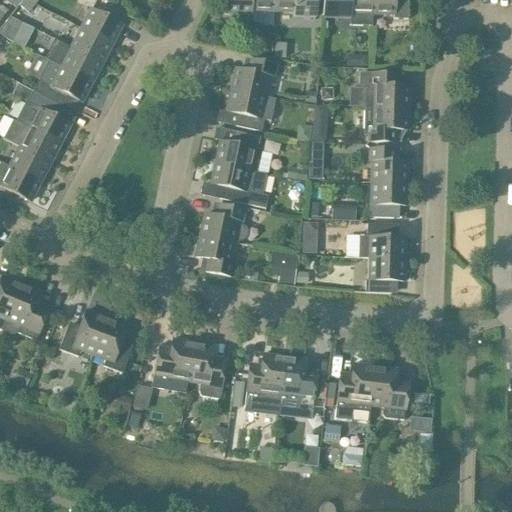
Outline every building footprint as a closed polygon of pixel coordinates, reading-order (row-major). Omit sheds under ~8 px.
[(273,11),(273,0),(224,0),(224,15),(252,16),(252,11),(273,11)] [(273,0),(273,11),(294,12),(294,17),(316,17),(316,0),(273,0)] [(372,18),(373,14),(372,0),(337,0),(337,19),(351,19),(351,18),(355,18),(356,22),(359,24),(362,25),(366,24),(369,22),(370,18),(372,18)] [(372,0),(373,14),(394,14),(394,19),(408,20),(408,0),(372,0)] [(81,30),(111,45),(121,25),(92,10),(81,30)] [(0,30),(0,34),(6,40),(7,40),(14,43),(24,24),(10,17),(0,30)] [(111,45),(81,30),(71,49),(101,64),(111,45)] [(101,64),(71,49),(54,40),(54,41),(56,42),(54,44),(52,46),(48,53),(47,56),(47,59),(45,58),(44,59),(49,61),(91,83),(101,64)] [(271,59),(286,59),(286,42),(272,42),(271,59)] [(236,69),(232,91),(275,100),(265,97),(269,77),(273,77),(276,65),(250,59),(247,71),(236,69)] [(33,92),(65,109),(71,98),(81,103),(91,83),(49,61),(33,92)] [(407,109),(408,87),(397,87),(397,74),(363,73),(363,74),(359,77),(359,85),(362,89),(364,89),(364,108),(407,109)] [(275,100),(232,91),(227,113),(238,115),(236,127),(261,133),(264,121),(271,122),(271,121),(269,120),(273,100),(275,101),(275,100)] [(40,110),(30,129),(60,144),(70,125),(60,119),(65,109),(33,92),(27,103),(40,110)] [(407,109),(364,108),(365,108),(364,135),(369,135),(369,143),(395,143),(395,131),(407,131),(407,109)] [(312,143),(326,143),(326,111),(313,111),(312,143)] [(60,144),(30,129),(13,120),(12,122),(14,123),(12,124),(10,127),(6,134),(6,137),(5,139),(3,138),(3,139),(20,148),(50,164),(60,144)] [(296,142),(309,143),(311,128),(302,127),(297,132),(296,142)] [(221,142),(216,163),(257,172),(262,150),(258,150),(260,137),(234,132),(232,144),(221,142)] [(50,164),(20,148),(10,167),(40,183),(50,164)] [(405,185),(406,162),(394,162),(395,150),(368,149),(368,162),(372,162),(372,184),(405,185)] [(40,183),(10,167),(10,168),(0,163),(0,187),(29,203),(40,183)] [(257,172),(216,163),(212,185),(223,188),(220,200),(265,209),(268,196),(260,195),(265,174),(257,172)] [(321,180),(322,164),(308,163),(308,180),(321,180)] [(405,185),(372,184),(371,206),(367,206),(367,218),(393,219),(393,207),(405,207),(405,185)] [(200,236),(233,243),(238,244),(238,241),(242,240),(245,238),(247,235),(247,231),(245,228),(241,226),(242,223),(245,210),(219,205),(216,217),(205,215),(200,236)] [(359,237),(358,259),(404,261),(404,239),(393,238),(393,226),(367,225),(366,237),(359,237)] [(200,236),(196,258),(207,260),(204,272),(230,278),(233,266),(229,265),(233,243),(200,236)] [(316,244),(301,243),(301,255),(316,255),(316,244)] [(269,278),(295,279),(296,253),(271,252),(269,278)] [(404,261),(358,259),(370,260),(369,281),(365,281),(365,294),(367,294),(391,295),(391,282),(403,283),(404,261)] [(295,284),(307,284),(308,273),(296,272),(295,284)] [(0,319),(6,322),(7,322),(22,285),(2,277),(0,282),(0,319)] [(42,294),(22,285),(7,322),(6,322),(2,331),(13,336),(17,334),(36,341),(49,309),(38,304),(42,294)] [(92,356),(106,319),(86,311),(79,331),(67,327),(58,351),(78,358),(80,352),(92,356)] [(92,356),(105,361),(102,367),(122,374),(131,351),(119,346),(127,327),(106,319),(92,356)] [(194,344),(173,340),(169,361),(157,359),(152,384),(173,387),(174,381),(187,383),(194,344)] [(194,344),(187,383),(199,385),(198,392),(200,397),(219,400),(225,361),(213,359),(215,347),(194,344)] [(279,397),(284,357),(263,355),(261,366),(249,365),(245,400),(265,402),(266,395),(279,397)] [(279,397),(293,399),(292,405),(312,408),(315,383),(303,381),(305,360),(284,357),(279,397)] [(370,407),(374,367),(353,365),(351,386),(338,385),(336,410),(356,412),(357,406),(370,407)] [(370,407),(383,408),(382,415),(403,417),(406,392),(393,391),(396,370),(374,367),(370,407)] [(244,406),(245,382),(234,381),(233,405),(244,406)] [(318,382),(316,398),(325,400),(327,383),(318,382)] [(327,383),(325,400),(333,401),(335,384),(327,383)] [(133,403),(146,407),(152,389),(139,385),(133,403)] [(113,394),(110,409),(128,414),(131,399),(113,394)] [(128,425),(137,428),(140,414),(131,412),(128,425)] [(408,432),(416,432),(418,418),(409,417),(408,432)] [(340,427),(325,425),(323,441),(338,443),(340,427)] [(302,466),(317,468),(319,448),(304,447),(302,466)]
